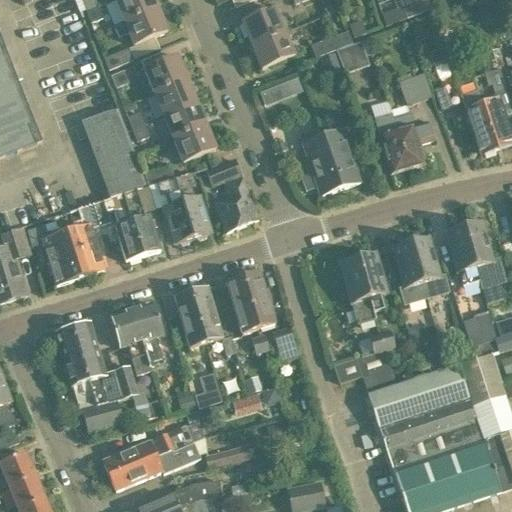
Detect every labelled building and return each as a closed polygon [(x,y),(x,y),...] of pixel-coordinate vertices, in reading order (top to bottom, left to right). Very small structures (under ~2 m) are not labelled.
[(85,14),(98,9),(94,0),(84,0),(80,1),(85,14)] [(152,0),(118,0),(114,2),(123,25),(157,11),(152,0)] [(258,1),(257,0),(229,0),(234,11),(258,1)] [(422,0),(413,4),(419,16),(430,11),(425,0),(422,0)] [(419,16),(413,4),(402,9),(407,21),(419,16)] [(98,9),(85,14),(90,26),(102,21),(98,9)] [(123,25),(113,29),(117,40),(128,36),(133,49),(132,49),(128,51),(133,63),(137,61),(158,51),(154,40),(167,35),(157,11),(123,25)] [(251,49),(284,35),(274,11),(241,25),(251,49)] [(348,28),(353,40),(365,36),(361,23),(348,28)] [(423,33),(420,26),(411,29),(414,40),(420,38),(423,33)] [(347,34),(335,38),(340,51),(352,46),(347,34)] [(294,59),(284,35),(251,49),(261,73),(294,59)] [(340,51),(335,38),(310,48),(315,61),(340,51)] [(0,161),(41,145),(0,41),(0,161)] [(360,44),(335,53),(344,76),(369,67),(360,44)] [(108,73),(133,63),(128,51),(103,61),(108,73)] [(444,51),(428,56),(431,67),(448,62),(444,51)] [(153,96),(186,83),(177,59),(164,64),(160,56),(140,64),(143,73),(153,96)] [(328,86),(331,84),(344,80),(334,56),(319,62),(328,86)] [(493,95),(497,94),(506,91),(500,70),(483,75),(487,89),(490,88),(493,95)] [(110,78),(115,91),(127,86),(122,73),(110,78)] [(406,109),(407,109),(431,100),(423,76),(411,80),(410,75),(396,81),(406,109)] [(282,83),(289,100),(301,95),(294,79),(282,83)] [(186,83),(153,96),(163,120),(196,106),(186,83)] [(275,105),(268,89),(257,93),(263,110),(275,105)] [(433,93),(440,113),(452,109),(444,89),(433,93)] [(479,101),(496,152),(511,146),(511,143),(498,102),(496,96),(479,101)] [(496,152),(479,101),(472,104),(470,99),(460,102),(464,113),(479,158),(496,152)] [(196,106),(163,120),(172,143),(206,129),(196,106)] [(392,122),(393,122),(391,116),(390,116),(387,107),(372,111),(375,121),(373,121),(390,178),(407,172),(392,122)] [(112,201),(137,192),(146,189),(117,111),(83,123),(112,201)] [(131,132),(144,127),(139,115),(126,120),(131,132)] [(409,117),(393,122),(392,122),(407,172),(424,167),(419,148),(432,144),(427,127),(414,131),(409,117)] [(144,127),(131,132),(136,144),(148,139),(144,127)] [(215,152),(206,129),(172,143),(182,166),(215,152)] [(321,141),(339,193),(360,186),(342,134),(321,141)] [(339,193),(321,141),(301,148),(319,200),(339,193)] [(222,186),(223,189),(225,195),(221,197),(223,203),(213,207),(225,237),(258,224),(241,182),(235,162),(205,174),(211,191),(222,186)] [(147,189),(173,181),(170,168),(143,176),(147,189)] [(191,176),(173,181),(192,243),(210,238),(197,198),(193,200),(190,190),(194,189),(191,176)] [(173,181),(156,187),(175,248),(192,243),(173,181)] [(138,198),(124,202),(142,260),(159,255),(149,220),(145,221),(138,198)] [(142,260),(124,202),(110,206),(117,230),(114,231),(125,265),(142,260)] [(87,222),(81,224),(71,227),(73,233),(88,279),(104,274),(87,222)] [(479,224),(462,229),(478,284),(495,279),(479,224)] [(73,273),(61,237),(58,238),(56,232),(46,235),(44,228),(26,234),(31,251),(43,247),(56,290),(74,284),(71,274),(73,273)] [(478,284),(462,229),(445,234),(461,289),(478,284)] [(73,233),(61,237),(73,273),(71,274),(74,284),(88,279),(73,233)] [(23,235),(0,242),(0,251),(0,252),(0,306),(27,298),(20,277),(32,274),(23,235)] [(426,239),(409,244),(425,299),(445,294),(447,294),(442,278),(441,278),(438,279),(426,239)] [(425,299),(409,244),(392,249),(404,289),(400,290),(399,290),(404,306),(405,306),(405,305),(425,299)] [(369,302),(371,312),(386,309),(383,298),(385,297),(374,256),(358,261),(370,302),(369,302)] [(370,302),(358,261),(340,266),(357,327),(374,322),(371,312),(369,302),(370,302)] [(242,281),(257,333),(274,328),(259,276),(242,281)] [(257,333),(242,281),(225,286),(241,338),(257,333)] [(230,339),(221,341),(206,291),(190,296),(205,347),(220,343),(225,360),(234,358),(235,357),(231,341),(230,339)] [(205,347),(190,296),(173,301),(188,352),(205,347)] [(472,302),(476,318),(472,319),(472,322),(462,325),(468,345),(470,351),(473,350),(477,361),(490,357),(497,355),(498,357),(511,352),(511,335),(495,341),(488,316),(483,299),(472,302)] [(149,371),(149,370),(154,369),(152,365),(162,362),(156,341),(163,338),(154,307),(131,314),(149,371)] [(149,371),(131,314),(109,320),(119,352),(126,349),(135,379),(150,375),(149,370),(149,371)] [(511,320),(495,326),(500,339),(511,335),(511,320)] [(87,386),(88,386),(105,381),(89,327),(72,332),(87,386)] [(298,361),(288,330),(271,336),(281,366),(298,361)] [(87,386),(72,332),(54,337),(70,391),(71,391),(87,386)] [(389,333),(378,336),(384,354),(395,351),(389,333)] [(384,354),(378,336),(367,340),(368,342),(360,344),(363,355),(359,356),(360,359),(332,369),(338,387),(361,380),(389,371),(384,354)] [(255,357),(268,354),(264,337),(250,341),(255,357)] [(457,348),(462,366),(473,363),(470,351),(468,345),(457,348)] [(431,376),(446,371),(441,357),(426,362),(431,376)] [(477,361),(456,368),(499,495),(511,491),(511,423),(500,387),(490,357),(477,361)] [(511,359),(500,364),(505,379),(511,376),(511,359)] [(137,396),(129,369),(128,368),(112,374),(121,403),(131,400),(137,422),(151,418),(143,394),(137,396)] [(395,388),(367,397),(367,398),(404,511),(448,511),(499,495),(456,368),(446,371),(431,376),(395,388)] [(395,388),(389,371),(361,380),(367,397),(395,388)] [(260,392),(256,378),(243,382),(247,395),(260,392)] [(0,382),(0,433),(14,428),(10,415),(7,416),(4,408),(9,407),(0,382)] [(511,382),(500,387),(511,423),(511,382)] [(88,386),(87,386),(71,391),(80,412),(87,435),(122,425),(116,404),(95,410),(88,386)] [(264,406),(278,403),(275,391),(261,395),(264,406)] [(216,392),(203,396),(194,399),(197,411),(220,404),(216,392)] [(244,399),(248,411),(260,408),(256,395),(244,399)] [(187,398),(176,401),(180,414),(191,410),(187,398)] [(185,417),(188,428),(213,421),(210,409),(185,417)] [(108,479),(193,445),(185,428),(102,464),(108,479)] [(13,435),(0,439),(0,452),(17,446),(13,435)] [(294,444),(305,445),(305,437),(294,437),(294,444)] [(200,462),(193,445),(108,479),(115,495),(162,475),(162,477),(200,462)] [(203,459),(207,472),(249,462),(246,448),(203,459)] [(0,469),(8,489),(34,479),(24,456),(23,456),(23,457),(0,466),(0,469)] [(277,477),(307,470),(303,457),(274,464),(277,477)] [(34,479),(8,489),(17,511),(43,501),(34,479)] [(176,511),(197,503),(209,502),(221,500),(218,483),(190,487),(132,511),(176,511)] [(310,511),(326,509),(324,501),(321,485),(286,493),(290,511),(310,511)] [(250,494),(249,486),(242,488),(243,495),(250,494)] [(47,511),(43,501),(17,511),(47,511)] [(197,503),(176,511),(213,511),(209,502),(197,503)]
